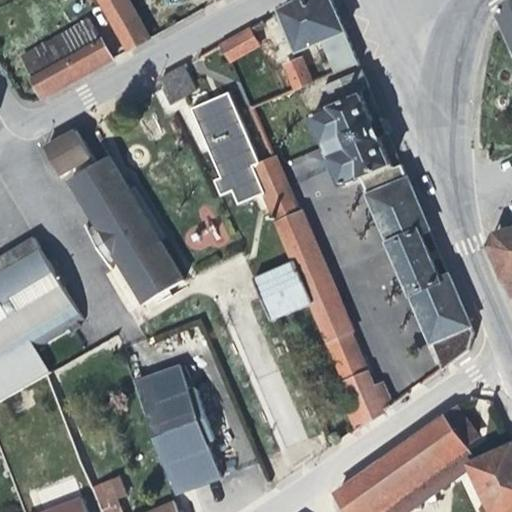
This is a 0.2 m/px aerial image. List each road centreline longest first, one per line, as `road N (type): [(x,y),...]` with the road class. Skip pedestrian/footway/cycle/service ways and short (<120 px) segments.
road 1 (tertiary): [(509,361),(460,246),(446,60)]
road 2 (residential): [(0,106),(18,119),(35,118),(268,0)]
road 3 (unclassified): [(282,511),(466,382),(509,361)]
